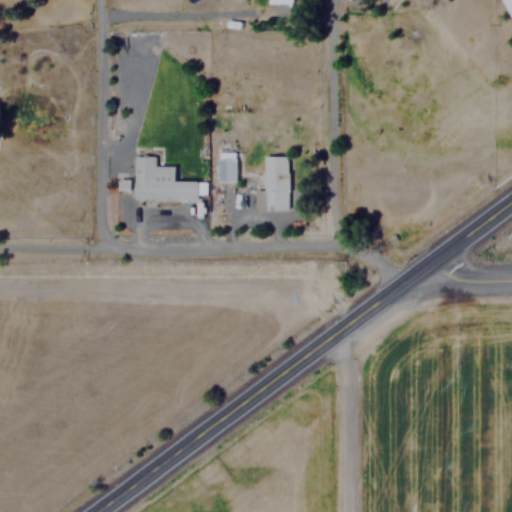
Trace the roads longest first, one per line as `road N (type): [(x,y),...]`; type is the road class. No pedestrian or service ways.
road 1 (secondary): [(95,511),(511,203)]
road 2 (residential): [(410,279),(336,244),(116,249)]
road 3 (residential): [(116,249),(100,203),(99,0)]
road 4 (residential): [(336,244),(332,0)]
road 5 (residential): [(344,327),(344,511)]
